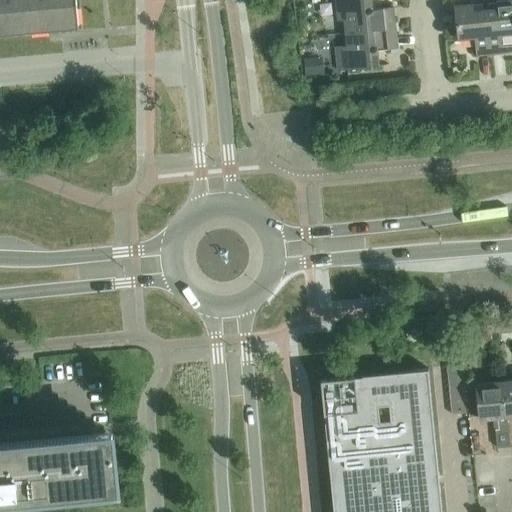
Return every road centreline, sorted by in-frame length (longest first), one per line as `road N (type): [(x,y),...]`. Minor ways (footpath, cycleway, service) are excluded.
road 1 (secondary): [(511,208),(305,234),(269,231)]
road 2 (secondary): [(274,269),(511,246)]
road 3 (unclassified): [(258,511),(245,339),(255,297)]
road 4 (unclassified): [(238,206),(211,0)]
road 5 (unclassified): [(206,305),(218,352),(223,511)]
road 6 (unclassified): [(189,60),(0,76)]
road 7 (residential): [(428,0),(439,108),(511,100)]
road 8 (secondary): [(0,296),(178,283)]
road 9 (secondary): [(173,241),(134,251),(0,258)]
road 10 (unclassified): [(189,60),(200,208)]
